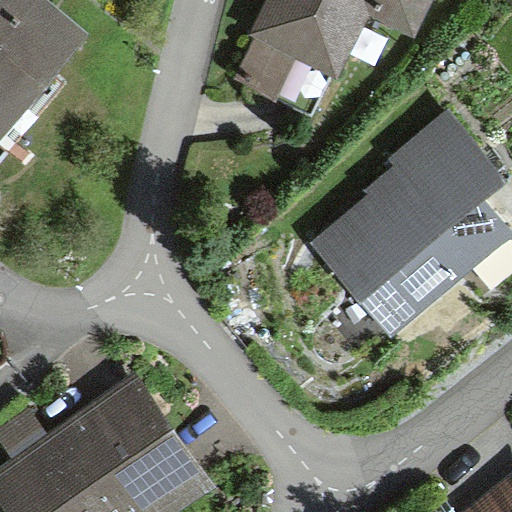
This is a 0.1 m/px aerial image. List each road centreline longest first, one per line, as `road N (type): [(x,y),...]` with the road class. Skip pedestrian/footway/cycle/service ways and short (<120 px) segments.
road 1 (residential): [(193,0),(140,223),(157,298)]
road 2 (residential): [(157,298),(328,507)]
road 3 (residential): [(511,364),(328,507)]
road 4 (residential): [(157,298),(72,310),(0,301)]
